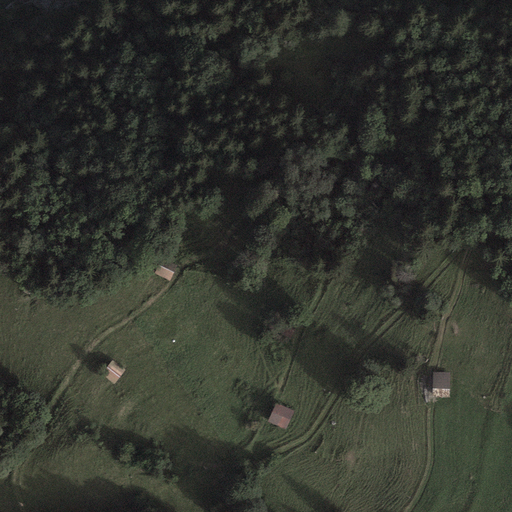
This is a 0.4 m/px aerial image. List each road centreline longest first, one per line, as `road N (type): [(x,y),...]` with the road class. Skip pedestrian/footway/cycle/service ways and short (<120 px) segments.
road 1 (track): [(511,236),(465,236),(312,437),(248,464),(339,251),(392,45)]
road 2 (track): [(465,236),(433,368),(434,466),(408,511)]
